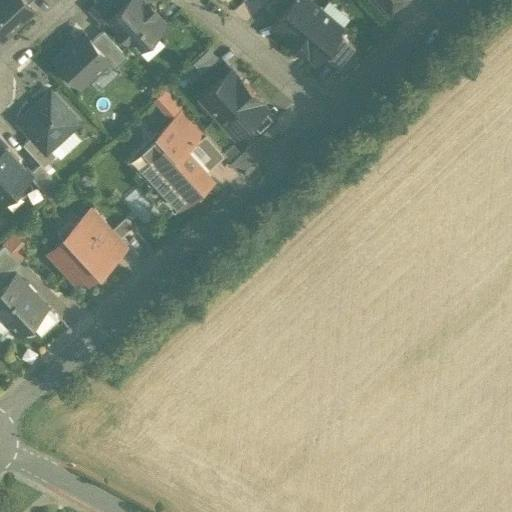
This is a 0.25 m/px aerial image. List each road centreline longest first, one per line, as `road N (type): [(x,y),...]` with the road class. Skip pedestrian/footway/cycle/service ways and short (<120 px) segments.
road 1 (residential): [(326,111),(0,421)]
road 2 (residential): [(326,111),(196,0)]
road 3 (residential): [(452,0),(326,111)]
road 4 (tertiary): [(4,453),(122,511)]
